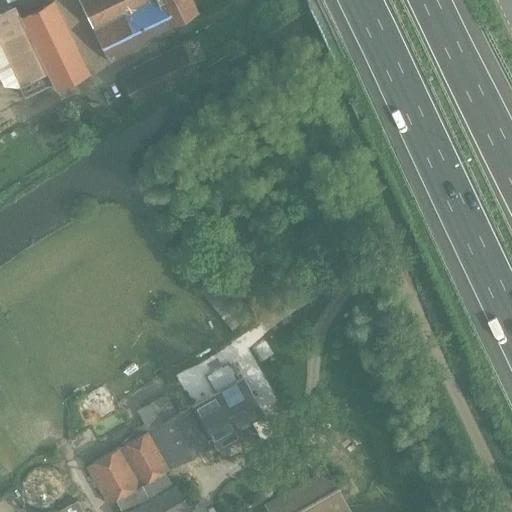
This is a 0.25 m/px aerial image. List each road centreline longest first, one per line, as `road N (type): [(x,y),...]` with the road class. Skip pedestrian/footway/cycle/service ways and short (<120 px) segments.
road 1 (motorway): [(360,0),(511,321)]
road 2 (track): [(391,252),(302,87),(320,51),(395,0)]
road 3 (unclassified): [(510,511),(391,252)]
road 4 (motorway): [(511,168),(428,0)]
